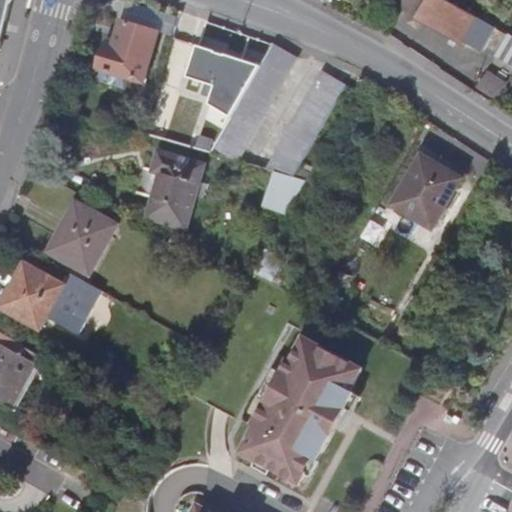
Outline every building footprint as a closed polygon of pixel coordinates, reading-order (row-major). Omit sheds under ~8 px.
[(0,0),(0,57),(13,0),(0,0)] [(409,0),(404,11),(419,20),(429,0),(409,0)] [(447,0),(429,0),(419,20),(468,49),(471,44),(487,54),(501,31),(447,0)] [(126,17),(175,30),(179,13),(130,1),(126,17)] [(133,81),(129,92),(134,93),(138,81),(145,83),(161,33),(124,23),(115,49),(106,47),(100,71),(133,81)] [(500,53),(511,58),(511,35),(508,34),(500,53)] [(232,123),(214,153),(243,162),(301,59),(297,56),(278,45),(267,63),(247,98),(232,123)] [(225,86),(247,98),(267,63),(235,53),(225,86)] [(96,83),(129,92),(133,81),(100,71),(96,83)] [(268,168),(284,173),(297,176),(349,85),(324,72),(268,168)] [(189,146),(214,153),(232,123),(199,114),(189,146)] [(190,229),(200,195),(204,181),(208,165),(162,151),(156,173),(162,175),(151,219),(190,229)] [(425,156),(396,204),(435,229),(464,179),(425,156)] [(316,169),(309,180),(295,205),(310,213),(331,178),(316,169)] [(254,221),(277,234),(295,205),(309,180),(297,176),(284,173),(254,221)] [(204,181),(200,195),(208,196),(211,182),(204,181)] [(81,204),(53,252),(92,274),(120,226),(81,204)] [(271,245),(255,272),(270,280),(285,253),(271,245)] [(28,264),(3,307),(43,330),(68,285),(28,264)] [(430,305),(415,296),(394,333),(409,341),(412,335),(430,305)] [(434,371),(453,382),(463,364),(439,350),(441,346),(433,342),(430,346),(412,335),(409,341),(394,333),(387,344),(434,371)] [(255,427),(241,452),(300,484),(314,458),(319,461),(336,430),(356,393),(351,390),(363,369),(304,337),(292,359),(289,358),(253,425),(255,427)] [(0,412),(17,422),(21,414),(18,413),(36,382),(31,381),(43,357),(23,346),(20,352),(0,341),(0,412)] [(125,448),(112,471),(128,480),(141,458),(125,448)] [(210,511),(211,510),(198,503),(192,511),(210,511)]
